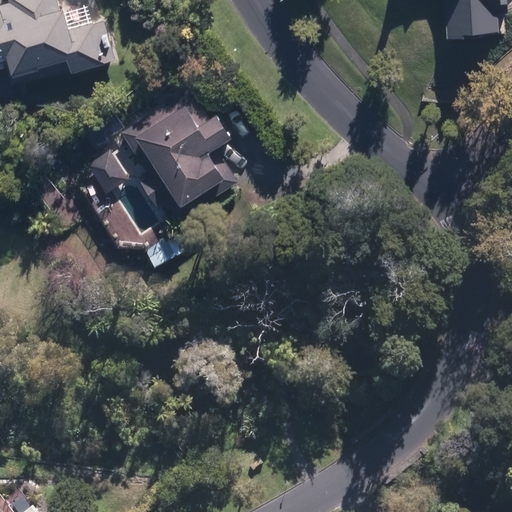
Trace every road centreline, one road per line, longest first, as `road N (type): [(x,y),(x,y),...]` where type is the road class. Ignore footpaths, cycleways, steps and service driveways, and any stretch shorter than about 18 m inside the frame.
road 1 (residential): [(287,511),(412,431),(462,359),(478,279),(468,237),(442,197)]
road 2 (residential): [(442,197),(313,82),(253,0)]
